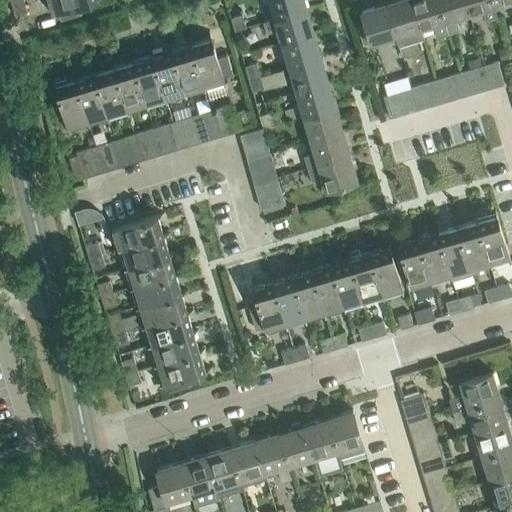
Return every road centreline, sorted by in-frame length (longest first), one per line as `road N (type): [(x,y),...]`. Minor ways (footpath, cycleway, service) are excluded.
road 1 (residential): [(86,443),(511,317)]
road 2 (tertiary): [(86,443),(0,98)]
